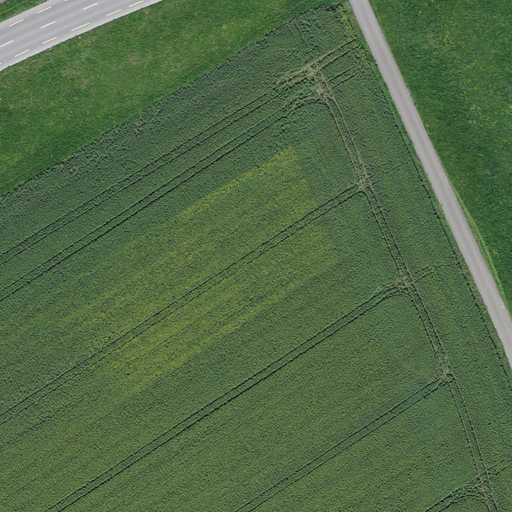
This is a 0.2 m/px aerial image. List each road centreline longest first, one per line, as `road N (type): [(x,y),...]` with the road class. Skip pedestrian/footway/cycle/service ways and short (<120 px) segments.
road 1 (unclassified): [(362,0),(511,345)]
road 2 (secondary): [(120,0),(0,52)]
